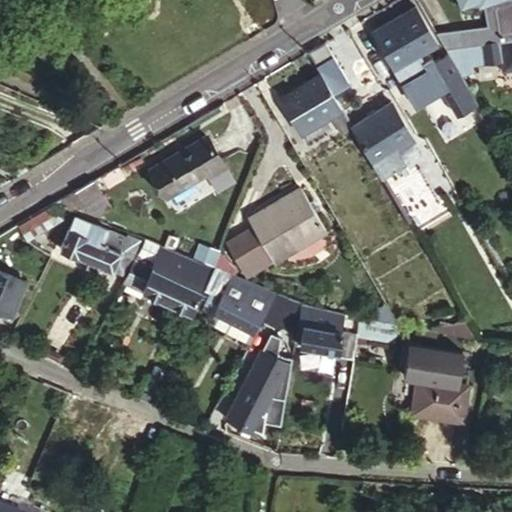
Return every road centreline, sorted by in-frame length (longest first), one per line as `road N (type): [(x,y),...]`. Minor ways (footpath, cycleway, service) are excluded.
road 1 (unclassified): [(511,481),(276,465),(0,356)]
road 2 (unclassified): [(345,0),(0,210)]
